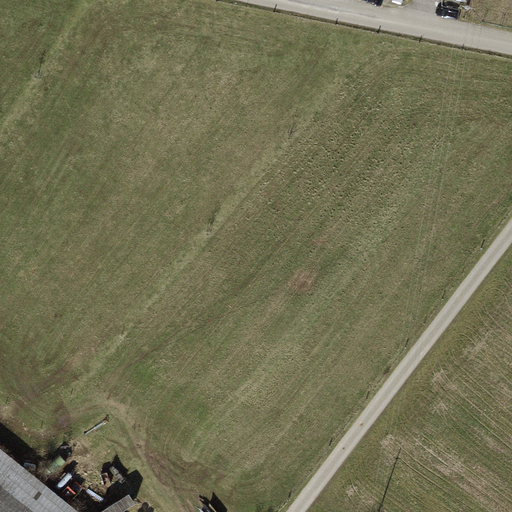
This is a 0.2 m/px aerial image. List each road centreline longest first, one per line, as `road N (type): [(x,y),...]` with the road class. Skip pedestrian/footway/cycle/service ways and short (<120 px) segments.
road 1 (track): [(297,511),(511,233)]
road 2 (residential): [(310,0),(511,41)]
